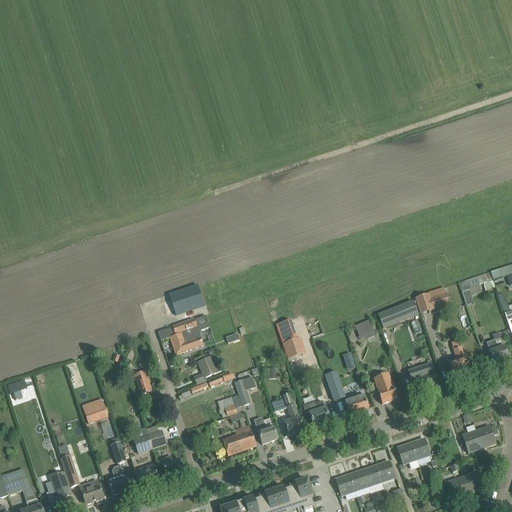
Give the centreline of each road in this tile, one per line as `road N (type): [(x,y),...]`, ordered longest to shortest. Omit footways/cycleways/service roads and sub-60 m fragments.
road 1 (unclassified): [(202,488),(499,388)]
road 2 (track): [(217,192),(511,94)]
road 3 (residential): [(202,488),(153,338)]
road 4 (residential): [(494,511),(511,459),(499,388)]
